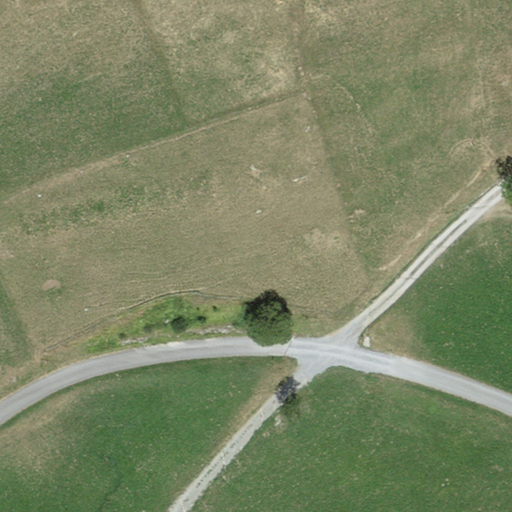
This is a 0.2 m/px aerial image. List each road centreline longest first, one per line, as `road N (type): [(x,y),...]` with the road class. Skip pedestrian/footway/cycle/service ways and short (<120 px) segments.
road 1 (unclassified): [(511,410),(384,366),(272,347),(99,367),(0,416)]
road 2 (track): [(179,511),(328,352),(437,246),(511,188)]
